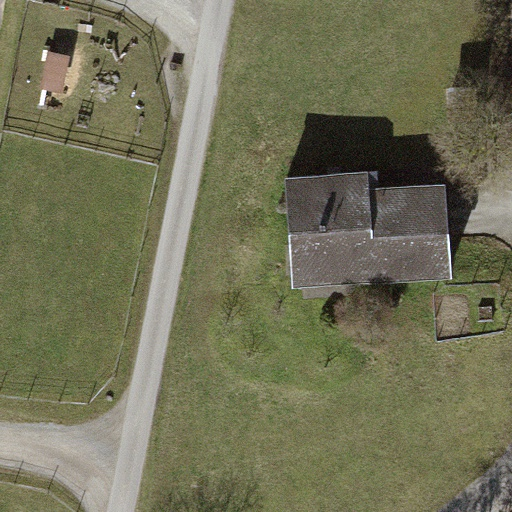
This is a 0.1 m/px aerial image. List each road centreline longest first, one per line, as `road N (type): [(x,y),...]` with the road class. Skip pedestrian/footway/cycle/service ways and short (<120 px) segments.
road 1 (residential): [(222,0),(117,511)]
road 2 (unknown): [(130,448),(0,422)]
